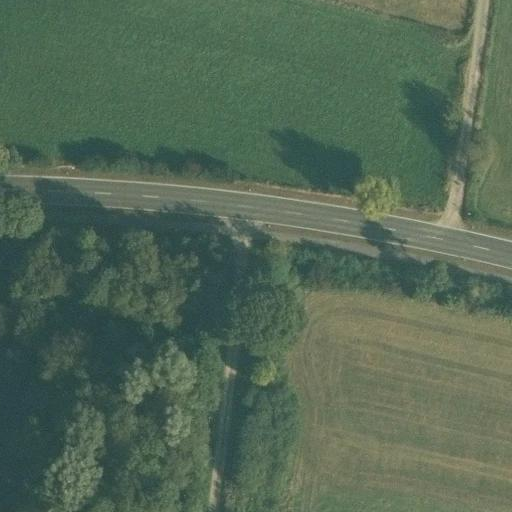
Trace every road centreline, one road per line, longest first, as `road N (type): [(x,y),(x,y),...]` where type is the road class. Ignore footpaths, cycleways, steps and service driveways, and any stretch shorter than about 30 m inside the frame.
road 1 (unclassified): [(214,511),(252,209)]
road 2 (secondary): [(511,259),(252,209)]
road 3 (secondary): [(252,209),(0,193)]
road 4 (track): [(451,242),(486,0)]
